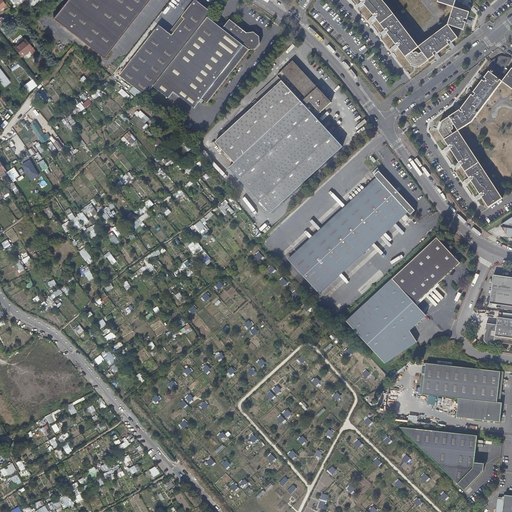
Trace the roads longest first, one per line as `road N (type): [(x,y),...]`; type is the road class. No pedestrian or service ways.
road 1 (residential): [(176,468),(56,333),(0,293)]
road 2 (residential): [(489,249),(453,219),(382,123)]
road 3 (residential): [(489,249),(460,331),(468,350),(511,359)]
road 4 (residential): [(382,123),(495,38)]
road 5 (residential): [(382,123),(293,21)]
